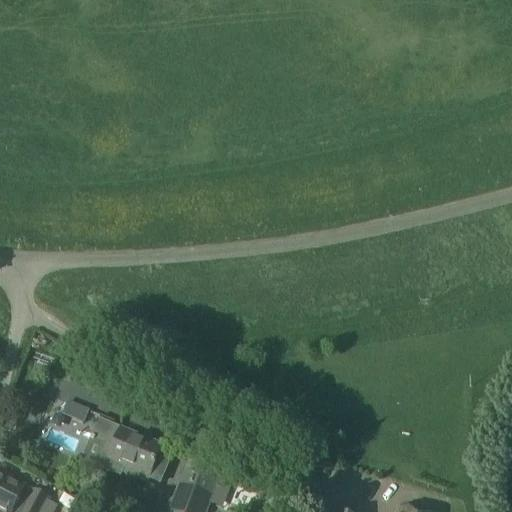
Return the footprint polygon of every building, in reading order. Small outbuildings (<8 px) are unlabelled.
[(53,400),(43,445),(75,452),(85,406),(53,400)] [(133,437),(121,432),(114,449),(106,445),(97,468),(120,478),(123,470),(160,485),(173,453),(145,442),(144,445),(132,440),(133,437)] [(169,511),(206,511),(221,475),(188,463),(169,511)] [(0,496),(4,498),(30,511),(43,511),(50,500),(35,492),(34,493),(0,475),(0,496)] [(95,501),(117,510),(124,493),(103,484),(95,501)] [(0,496),(0,511),(30,511),(4,498),(0,496)]
